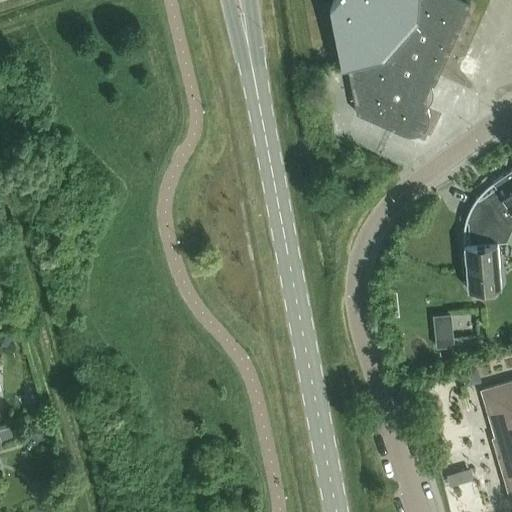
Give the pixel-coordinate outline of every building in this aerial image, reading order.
[(429,117),(429,114),(429,111),(427,108),(426,105),(427,104),(429,102),(430,100),(431,98),(432,96),(433,94),(433,91),(432,89),(432,87),(431,84),(432,84),(434,83),(435,81),(437,79),(470,4),(461,0),(332,0),(330,3),(342,65),(347,64),(357,112),(403,133),(406,134),(409,135),(413,135),(416,134),(419,133),(422,131),(424,129),(426,126),(428,124),(429,120),(429,117)] [(511,168),(493,181),(496,186),(511,208),(511,168)] [(511,208),(496,186),(479,198),(477,197),(465,221),(468,222),(470,243),(464,244),(465,258),(463,258),(464,271),(466,271),(468,288),(475,287),(479,290),(490,289),(493,286),(502,285),(498,242),(507,241),(511,229),(511,208)] [(454,345),(453,335),(435,337),(436,346),(454,345)] [(511,380),(482,389),(505,469),(503,473),(511,499),(511,380)] [(0,447),(2,447),(0,440),(12,436),(9,425),(0,427),(0,447)]
